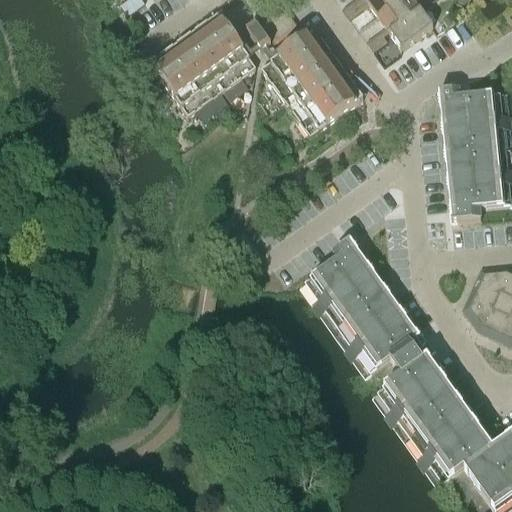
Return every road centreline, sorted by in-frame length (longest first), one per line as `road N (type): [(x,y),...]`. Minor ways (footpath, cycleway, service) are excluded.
road 1 (residential): [(420,269),(497,397),(511,389)]
road 2 (residential): [(281,253),(405,165)]
road 3 (residential): [(320,0),(381,96),(407,109)]
road 4 (residential): [(407,109),(451,75),(511,46)]
